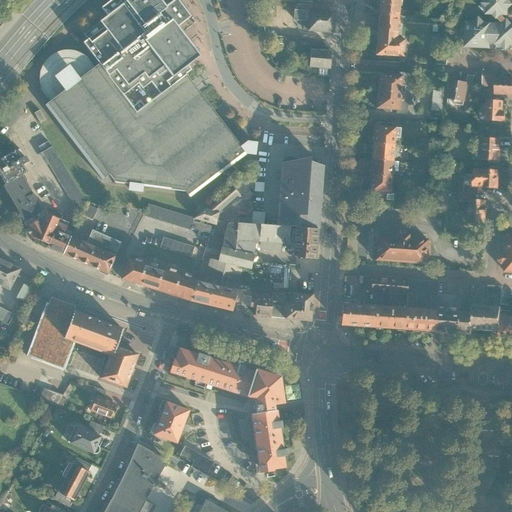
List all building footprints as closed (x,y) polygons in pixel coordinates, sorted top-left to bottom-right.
[(135,111),(184,74),(203,59),(179,27),(191,18),(184,9),(176,0),(174,0),(164,7),(158,0),(115,0),(101,11),(105,17),(79,37),(99,64),(135,111)] [(380,0),(380,3),(378,25),(376,54),(405,56),(406,40),(399,40),(401,0),(380,0)] [(511,0),(488,0),(481,8),(489,16),(496,16),(503,24),(486,23),(481,17),(475,23),(468,23),(467,36),(462,42),(468,49),(491,50),(492,46),(494,46),(503,46),(508,51),(511,47),(511,23),(505,17),(511,17),(511,10),(511,9),(511,0)] [(297,10),(294,9),(293,21),(308,22),(307,32),(332,34),(334,12),(309,10),(297,10)] [(308,50),(310,51),(324,52),(325,42),(309,41),(308,50)] [(233,138),(194,87),(184,74),(135,111),(99,64),(93,69),(91,66),(87,59),(82,55),(77,53),(70,51),(64,51),(59,52),(52,54),(48,58),(44,62),(40,68),(38,75),(39,84),(40,90),(43,95),(47,99),(50,102),(43,107),(51,118),(102,184),(185,195),(189,199),(245,153),(241,149),(233,138)] [(324,52),(310,51),(309,69),(329,71),(330,52),(324,52)] [(447,53),(436,52),(436,63),(447,64),(447,53)] [(498,73),(484,73),(483,87),(497,88),(496,96),(511,96),(511,78),(498,78),(498,73)] [(403,77),(379,75),(378,93),(402,95),(403,77)] [(468,92),(470,79),(455,76),(451,99),(467,102),(468,92)] [(441,114),(444,92),(434,91),(431,113),(441,114)] [(402,95),(378,93),(377,110),(401,111),(402,95)] [(505,103),(488,103),(488,123),(507,124),(508,114),(505,114),(505,103)] [(391,197),(394,133),(375,132),(375,141),(374,153),(373,167),(373,183),(372,196),(391,197)] [(502,140),(483,139),(482,161),(501,162),(502,140)] [(88,204),(53,147),(42,154),(74,205),(69,215),(79,220),(88,204)] [(0,161),(0,173),(8,187),(24,178),(31,174),(27,168),(31,166),(26,158),(22,161),(16,152),(0,161)] [(281,166),(276,229),(290,230),(319,232),(323,168),(310,165),(310,161),(298,163),(298,162),(297,162),(296,161),(295,160),(294,159),(292,158),(291,158),(289,158),(288,158),(286,158),(285,159),(284,160),(283,161),(282,162),(281,163),(281,165),(281,166)] [(499,189),(500,171),(476,170),(475,185),(475,189),(480,189),(499,189)] [(6,189),(27,225),(46,215),(24,178),(8,187),(6,189)] [(254,181),(238,180),(193,219),(216,228),(219,214),(241,196),(253,196),(254,181)] [(464,185),(464,194),(471,195),(479,195),(480,189),(475,189),(475,185),(464,185)] [(470,204),(470,200),(471,195),(464,194),(460,194),(459,204),(470,204)] [(487,229),(488,201),(470,200),(470,204),(469,227),(487,229)] [(98,210),(88,205),(83,216),(93,221),(98,210)] [(193,219),(148,205),(146,211),(144,217),(189,231),(193,219)] [(253,212),(251,227),(264,228),(265,214),(253,212)] [(37,242),(67,255),(74,239),(67,236),(70,228),(50,219),(48,214),(46,215),(27,225),(37,242)] [(227,226),(221,250),(254,258),(255,244),(260,244),(259,251),(281,253),(282,246),(290,246),(290,230),(276,229),(264,228),(251,227),(230,224),(227,226)] [(88,245),(74,239),(67,255),(109,273),(122,244),(94,231),(88,245)] [(315,264),(318,234),(294,232),(292,255),(298,256),(297,263),(315,264)] [(398,238),(378,237),(376,263),(429,267),(431,241),(410,239),(411,237),(398,236),(398,238)] [(507,268),(506,276),(511,276),(511,237),(505,237),(504,256),(501,259),(501,264),(504,268),(507,268)] [(195,248),(163,238),(160,248),(192,258),(195,248)] [(218,262),(243,269),(251,271),(254,258),(221,250),(218,262)] [(22,272),(0,260),(0,287),(11,293),(22,272)] [(195,280),(129,260),(123,280),(189,300),(195,280)] [(209,260),(203,283),(237,291),(243,269),(218,262),(209,260)] [(289,269),(260,267),(272,288),(288,289),(289,269)] [(408,279),(366,276),(364,304),(380,305),(381,291),(407,293),(408,279)] [(435,280),(408,279),(407,293),(435,294),(435,280)] [(195,280),(189,300),(232,311),(233,308),(237,291),(203,283),(195,280)] [(25,303),(31,290),(24,287),(18,300),(25,303)] [(237,291),(233,308),(249,309),(251,299),(251,292),(237,291)] [(255,316),(271,317),(272,306),(273,298),(257,296),(257,300),(251,299),(249,309),(249,312),(256,313),(255,316)] [(431,311),(408,310),(407,331),(437,333),(438,308),(438,296),(432,296),(431,311)] [(292,305),(285,305),(285,307),(284,319),(311,321),(312,299),(292,297),(292,305)] [(458,298),(458,309),(456,334),(473,335),(474,308),(475,299),(458,298)] [(78,310),(51,300),(29,359),(64,371),(74,343),(109,356),(101,379),(126,389),(132,372),(138,355),(116,347),(123,331),(81,316),(77,314),(78,310)] [(285,307),(272,306),(271,317),(284,319),(285,307)] [(377,308),(343,306),(342,327),(376,329),(377,308)] [(14,315),(0,308),(0,320),(9,325),(14,315)] [(408,310),(377,308),(376,329),(407,331),(408,310)] [(458,309),(438,308),(437,333),(456,334),(458,309)] [(505,309),(474,308),(473,335),(504,336),(505,319),(505,309)] [(243,396),(251,368),(246,367),(247,364),(234,360),(233,363),(210,356),(211,353),(197,349),(196,352),(177,346),(168,373),(243,396)] [(251,368),(243,396),(249,398),(251,414),(278,410),(287,408),(282,383),(279,379),(277,376),(251,368)] [(43,387),(39,398),(57,405),(61,393),(43,387)] [(117,404),(95,396),(90,411),(111,419),(114,412),(117,411),(118,408),(116,405),(117,404)] [(188,410),(166,401),(154,434),(176,442),(188,410)] [(251,414),(259,474),(287,470),(285,460),(288,460),(286,446),(284,446),(281,429),(283,429),(282,417),(280,418),(278,410),(251,414)] [(90,421),(87,428),(101,434),(104,427),(90,421)] [(87,428),(75,423),(68,441),(93,452),(95,452),(96,451),(98,450),(99,449),(99,447),(99,446),(98,444),(97,443),(101,434),(87,428)] [(138,511),(167,460),(138,444),(100,511),(138,511)] [(75,457),(72,462),(89,472),(92,467),(75,457)] [(58,472),(62,474),(82,485),(89,472),(72,462),(69,461),(67,465),(63,463),(58,472)] [(57,491),(74,500),(82,485),(62,474),(54,489),(57,491)] [(74,500),(57,491),(53,497),(70,506),(74,500)] [(230,511),(204,498),(195,511),(230,511)] [(50,507),(46,505),(42,511),(61,511),(59,511),(60,507),(52,503),(50,507)]
